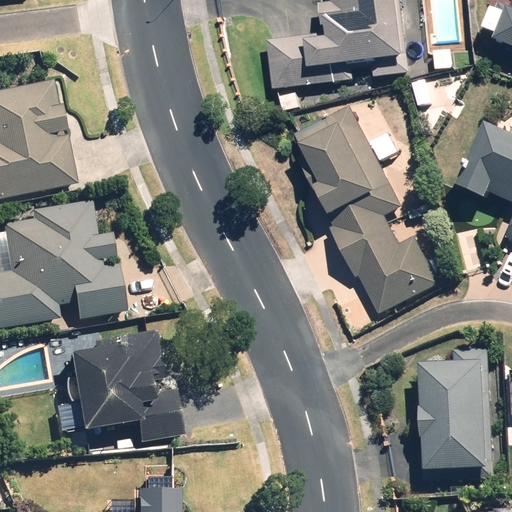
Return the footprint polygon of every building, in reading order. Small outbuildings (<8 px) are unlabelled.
[(401,66),(396,0),(332,0),(334,23),(325,24),(326,41),(269,45),(272,91),(330,88),(329,70),(401,66)] [(483,42),(511,53),(511,12),(498,7),(483,42)] [(0,203),(76,187),(54,84),(0,95),(0,203)] [(403,211),(349,110),(292,140),(303,161),(295,164),(332,232),(328,234),(353,280),(356,278),(379,319),(440,287),(414,239),(400,247),(385,221),(403,211)] [(511,142),(486,130),(457,195),(485,208),(489,198),(511,208),(511,219),(503,239),(511,243),(511,142)] [(9,277),(0,278),(0,332),(126,317),(120,267),(114,268),(110,238),(95,240),(91,206),(28,214),(29,224),(3,227),(9,277)] [(102,354),(63,361),(78,436),(133,426),(138,449),(183,441),(173,391),(167,393),(156,336),(101,347),(102,354)] [(453,374),(424,374),(421,477),(487,478),(490,355),(454,354),(453,374)] [(140,511),(175,511),(176,497),(140,496),(140,511)]
